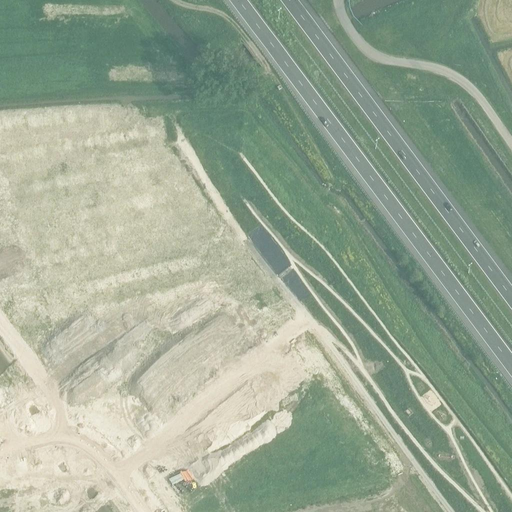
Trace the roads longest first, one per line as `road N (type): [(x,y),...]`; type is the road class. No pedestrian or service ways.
road 1 (motorway): [(237,0),(511,363)]
road 2 (motorway): [(511,298),(288,0)]
road 3 (track): [(329,191),(323,164),(250,44),(226,17),(172,0)]
road 4 (unclassified): [(511,149),(448,73),(379,60),(367,50),(339,0)]
road 5 (residential): [(287,336),(116,476)]
road 6 (residential): [(0,318),(172,192)]
road 7 (residential): [(60,407),(92,392),(219,293)]
road 8 (residential): [(172,192),(287,336)]
road 9 (residential): [(95,92),(172,192)]
road 10 (residential): [(18,0),(95,92)]
